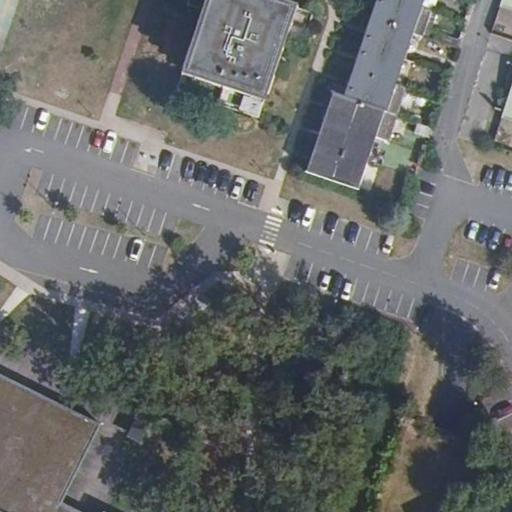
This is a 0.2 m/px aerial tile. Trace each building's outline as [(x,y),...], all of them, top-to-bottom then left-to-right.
[(205,0),(184,66),(196,70),(194,78),(251,96),(253,89),(266,93),(289,24),(284,22),(290,5),(275,0),(205,0)] [(424,0),(376,0),(375,4),(373,9),(366,30),(365,34),(358,55),(356,60),(349,81),(347,86),(347,88),(344,97),(385,110),(391,113),(400,86),(396,85),(405,58),(413,34),(419,36),(427,10),(421,8),(424,0)] [(511,3),(501,0),(500,0),(498,9),(511,13),(511,3)] [(511,0),(501,0),(511,3),(511,83),(503,111),(511,113),(511,0)] [(336,84),(333,93),(344,97),(347,88),(336,84)] [(385,110),(344,97),(333,93),(329,105),(328,108),(320,131),(318,137),(310,160),(309,164),(306,172),(358,189),(367,161),(376,135),(385,110)] [(388,138),(396,114),(391,113),(385,110),(376,135),(388,138)] [(511,113),(503,111),(501,119),(511,122),(511,113)] [(76,511),(62,505),(101,426),(0,375),(0,511),(105,511),(104,511),(76,511)] [(456,511),(463,492),(467,481),(478,447),(457,439),(459,435),(456,434),(420,422),(405,416),(372,511),(456,511)] [(473,483),(467,481),(463,492),(469,494),(473,483)]
